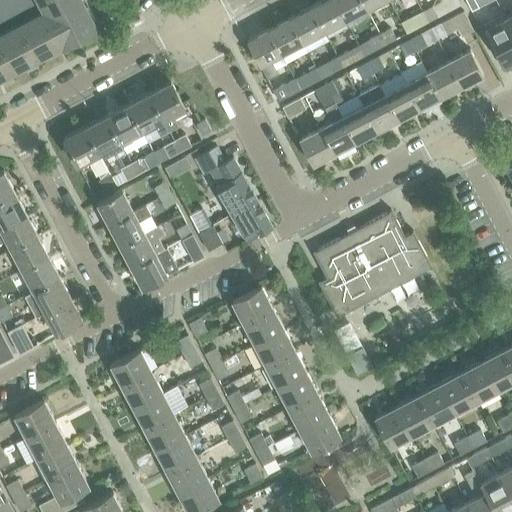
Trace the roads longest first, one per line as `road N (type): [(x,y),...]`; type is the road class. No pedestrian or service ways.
road 1 (residential): [(113,315),(12,118)]
road 2 (residential): [(292,219),(193,24)]
road 3 (residential): [(12,118),(193,24)]
road 4 (residential): [(113,315),(292,219)]
road 5 (residential): [(292,219),(454,131)]
road 6 (residential): [(0,376),(113,315)]
road 7 (residential): [(511,243),(454,131)]
